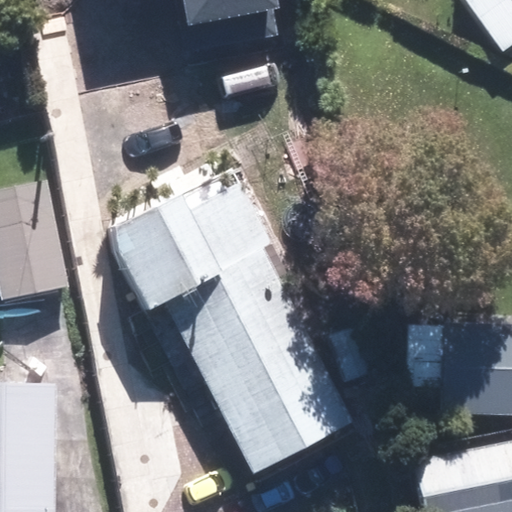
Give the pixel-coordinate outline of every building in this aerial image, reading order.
[(161,301),(246,464),(249,471),(349,420),(258,244),(265,241),(226,166),(104,229),(145,308),(161,301)] [(51,181),(0,189),(0,300),(72,286),(51,181)] [(511,419),(511,329),(444,327),(444,331),(407,330),(404,399),(439,400),(439,417),(511,419)] [(0,511),(55,511),(56,385),(0,385),(0,511)] [(511,511),(511,444),(418,462),(426,511),(511,511)]
